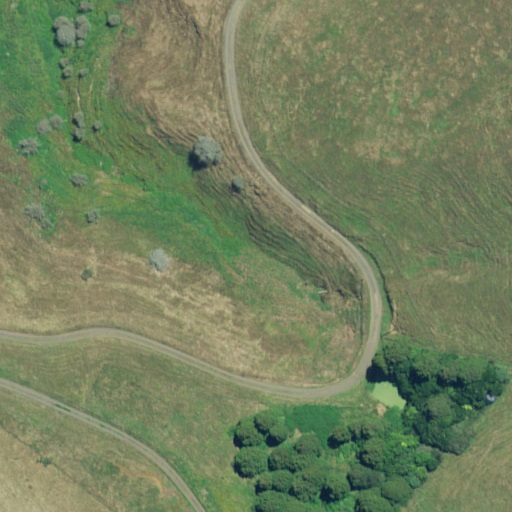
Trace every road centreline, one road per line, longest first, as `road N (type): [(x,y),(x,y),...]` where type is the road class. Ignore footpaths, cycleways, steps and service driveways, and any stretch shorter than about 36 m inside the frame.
road 1 (track): [(256,0),(234,40),(233,95),(257,159),(371,266),(371,332),(343,378),(271,392),(97,320),(46,332),(0,331)]
road 2 (track): [(0,377),(159,445),(206,511)]
